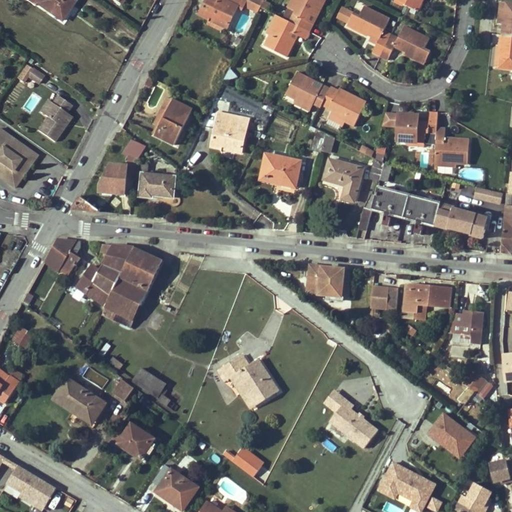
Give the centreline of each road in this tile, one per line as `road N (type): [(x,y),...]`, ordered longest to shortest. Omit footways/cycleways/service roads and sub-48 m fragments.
road 1 (residential): [(232,241),(511,271)]
road 2 (tertiary): [(58,222),(174,0)]
road 3 (residential): [(408,385),(233,257),(232,241)]
road 4 (residential): [(331,49),(393,88),(422,90),(448,69),(464,38),(468,0)]
road 5 (residential): [(58,222),(232,241)]
